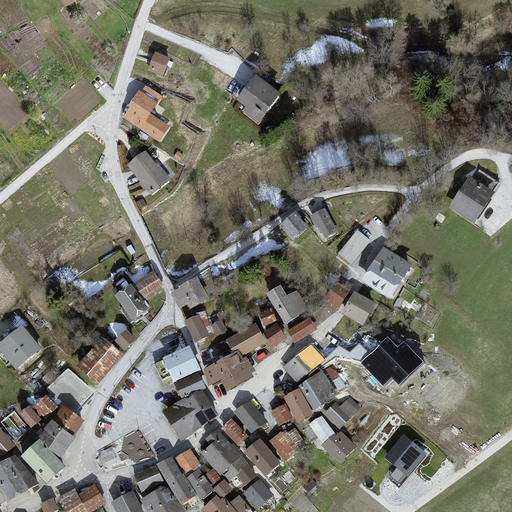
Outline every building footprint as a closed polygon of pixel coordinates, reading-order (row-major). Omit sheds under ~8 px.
[(62,0),(71,8),(82,0),(62,0)] [(174,60),(158,54),(152,71),(165,77),(174,60)] [(259,76),(242,102),(271,121),(287,91),(259,76)] [(145,94),(128,120),(161,144),(172,127),(155,112),(159,102),(145,94)] [(145,154),(131,168),(153,196),(172,185),(145,154)] [(477,173),(454,211),(479,225),(505,192),(477,173)] [(282,226),(294,241),(309,230),(300,213),(282,226)] [(314,223),(326,241),(339,233),(331,215),(314,223)] [(355,228),(337,248),(353,261),(370,240),(355,228)] [(389,250),(366,283),(399,303),(419,268),(389,250)] [(147,279),(118,298),(133,321),(152,311),(147,303),(158,295),(147,279)] [(200,280),(176,296),(184,312),(212,300),(200,280)] [(341,303),(348,289),(337,284),(331,298),(341,303)] [(286,288),(271,298),(290,326),(310,313),(301,293),(291,298),(286,288)] [(359,295),(346,315),(370,328),(382,306),(359,295)] [(264,320),(277,318),(274,305),(261,307),(264,320)] [(202,317),(188,324),(199,344),(212,337),(202,317)] [(273,342),(288,335),(281,318),(265,325),(273,342)] [(223,323),(212,329),(220,339),(229,333),(223,323)] [(237,359),(209,372),(217,389),(230,384),(232,391),(260,373),(249,359),(270,344),(260,326),(229,344),(237,359)] [(127,327),(116,339),(127,348),(137,337),(127,327)] [(24,328),(1,346),(17,367),(40,348),(24,328)] [(384,342),(364,334),(355,359),(374,370),(384,342)] [(105,342),(80,368),(98,384),(120,355),(105,342)] [(199,369),(189,348),(155,364),(163,379),(172,375),(175,381),(199,369)] [(313,349),(287,371),(306,388),(334,360),(313,349)] [(330,372),(306,388),(322,413),(344,397),(330,372)] [(198,374),(176,384),(182,398),(204,388),(198,374)] [(202,391),(164,412),(184,443),(217,415),(202,391)] [(305,391),(274,415),(282,427),(302,422),(304,426),(321,417),(305,391)] [(61,408),(48,399),(38,408),(50,419),(61,408)] [(352,399),(328,415),(347,431),(365,411),(352,399)] [(252,404),(237,415),(255,435),(271,424),(252,404)] [(31,407),(22,416),(35,430),(44,422),(31,407)] [(64,409),(44,439),(67,458),(80,441),(87,421),(64,409)] [(15,412),(2,424),(19,445),(33,432),(15,412)] [(325,418),(312,427),(346,466),(362,450),(325,418)] [(233,422),(226,430),(242,447),(253,439),(233,422)] [(0,430),(0,461),(1,463),(16,449),(0,430)] [(294,431),(273,443),(289,461),(307,447),(294,431)] [(405,431),(386,455),(398,465),(389,476),(401,486),(429,451),(405,431)] [(215,446),(206,454),(233,482),(254,466),(221,433),(210,441),(215,446)] [(44,442),(24,459),(51,485),(68,467),(44,442)] [(265,444),(251,454),(271,478),(286,467),(265,444)] [(193,451),(179,459),(192,478),(205,469),(193,451)] [(15,462),(0,469),(0,483),(12,505),(33,494),(15,462)] [(178,463),(166,473),(188,506),(203,498),(178,463)] [(240,480),(248,488),(261,477),(253,470),(240,480)] [(204,473),(194,480),(208,500),(219,492),(204,473)] [(218,473),(210,475),(229,496),(235,490),(218,473)] [(262,483),(246,495),(261,511),(277,497),(262,483)] [(187,511),(173,487),(144,501),(150,511),(187,511)] [(77,492),(61,500),(68,511),(98,511),(104,509),(94,488),(81,498),(77,492)] [(145,511),(134,493),(115,504),(119,511),(145,511)] [(223,497),(207,510),(208,511),(251,511),(253,510),(242,498),(236,505),(223,497)] [(59,511),(53,501),(42,507),(46,511),(59,511)]
